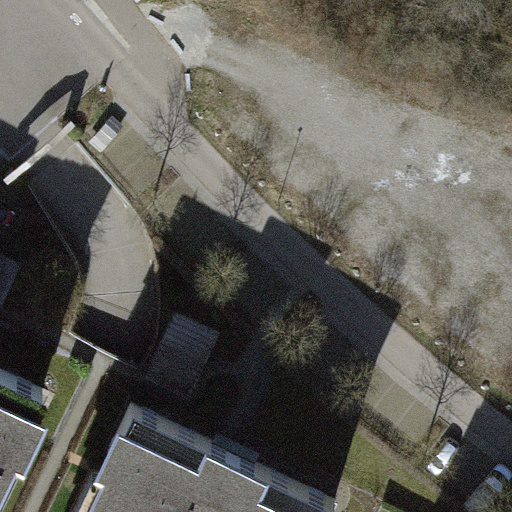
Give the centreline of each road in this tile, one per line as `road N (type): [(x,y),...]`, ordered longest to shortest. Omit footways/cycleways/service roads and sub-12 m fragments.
road 1 (track): [(165,119),(376,333),(511,438)]
road 2 (residential): [(51,0),(165,119)]
